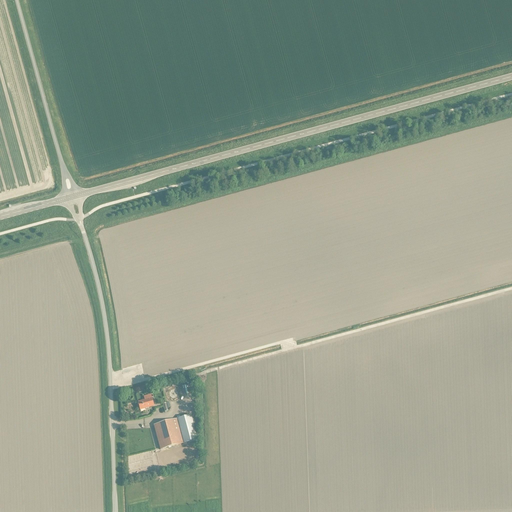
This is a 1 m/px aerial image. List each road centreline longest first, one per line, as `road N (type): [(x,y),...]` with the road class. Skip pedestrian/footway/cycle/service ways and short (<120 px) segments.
road 1 (secondary): [(72,196),(511,76)]
road 2 (unclassified): [(115,511),(104,321),(72,196)]
road 3 (unclassified): [(72,196),(16,0)]
